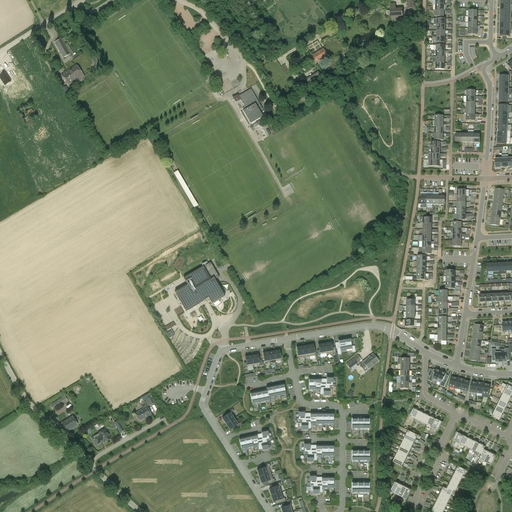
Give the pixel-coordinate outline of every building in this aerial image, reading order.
[(387,16),(390,16),(390,18),(391,18),(391,21),(399,20),(399,17),(403,17),(402,9),(399,9),(399,8),(395,9),(395,4),(390,4),(391,10),(390,10),(390,11),(387,11),(387,16)] [(64,38),(62,39),(62,38),(54,43),(63,58),(71,54),(64,42),(66,41),(64,38)] [(323,49),(311,56),(316,63),(327,56),(323,49)] [(70,69),(68,71),(71,77),(70,78),(72,81),(73,80),(73,81),(83,74),(76,66),(70,70),(70,69)] [(71,77),(68,71),(67,72),(66,71),(64,73),(61,76),(68,85),(73,81),(73,80),(72,81),(70,78),(71,77)] [(318,72),(305,79),(309,85),(321,78),(318,72)] [(0,77),(0,78),(5,86),(11,82),(5,74),(0,77)] [(260,112),(263,110),(251,89),(238,96),(246,109),(242,111),(250,124),(263,117),(260,112)] [(35,115),(31,109),(26,112),(28,115),(25,117),(21,111),(19,112),(25,122),(35,115)] [(466,115),(466,123),(474,123),(474,121),(475,121),(475,115),(466,115)] [(259,122),(249,127),(252,132),(261,127),(260,125),(261,124),(259,122)] [(181,185),(185,183),(178,171),(174,173),(181,185)] [(494,196),(503,197),(504,190),(495,189),(494,196)] [(494,196),(493,203),(502,204),(503,197),(494,196)] [(493,203),(492,210),(501,212),(502,204),(493,203)] [(492,210),(491,218),(500,219),(501,212),(492,210)] [(500,219),(491,218),(490,225),(499,226),(500,219)] [(215,279),(219,277),(210,262),(184,278),(187,285),(174,292),(186,312),(199,304),(208,298),(212,304),(225,296),(215,279)] [(407,300),(407,306),(415,306),(415,300),(418,300),(418,303),(422,303),(422,297),(415,297),(415,300),(407,300)] [(474,332),(483,333),(484,326),(475,324),(474,332)] [(483,333),(474,332),(472,339),(482,340),(483,333)] [(346,339),(344,340),(346,352),(352,351),(352,353),(355,352),(354,346),(352,347),(350,338),(346,339)] [(472,339),(471,346),(480,348),(482,340),(472,339)] [(338,341),(340,349),(337,349),(338,355),(341,355),(341,353),(346,352),(344,340),(338,341)] [(331,342),(325,343),(326,353),(326,354),(327,355),(335,353),(334,347),(332,348),(331,342)] [(318,356),(320,356),(320,355),(326,354),(326,353),(325,343),(318,345),(319,350),(317,351),(318,356)] [(470,353),(479,355),(480,348),(471,346),(470,353)] [(496,349),(492,349),(492,362),(495,361),(495,362),(500,362),(500,353),(496,353),(496,349)] [(504,353),(500,353),(501,362),(506,362),(506,361),(509,361),(508,349),(504,349),(504,353)] [(479,355),(470,353),(469,360),(478,361),(479,355)] [(373,354),(362,362),(359,365),(364,373),(368,370),(378,362),(373,354)] [(258,355),(251,356),(253,365),(253,366),(260,365),(260,366),(262,366),(261,360),(259,360),(258,355)] [(346,364),(349,369),(361,360),(357,355),(346,364)] [(247,367),(253,366),(253,365),(251,356),(245,357),(246,363),(244,363),(245,369),(247,368),(247,367)] [(428,374),(428,376),(430,377),(428,381),(432,382),(433,379),(437,381),(441,372),(436,370),(436,369),(436,371),(433,370),(430,369),(428,374)] [(441,372),(437,381),(441,383),(440,385),(444,387),(449,376),(446,375),(446,374),(441,372)] [(326,379),(324,379),(324,387),(332,387),(333,387),(335,387),(335,380),(333,380),(333,377),(326,377),(326,379)] [(451,377),(449,387),(455,388),(457,379),(451,377)] [(457,379),(455,388),(461,390),(464,381),(464,380),(460,379),(457,378),(457,379)] [(324,379),(315,379),(315,392),(320,392),(320,387),(324,387),(324,379)] [(464,381),(461,390),(467,392),(470,382),(464,381)] [(477,383),(476,393),(483,394),(484,384),(485,383),(480,383),(477,382),(477,383)] [(280,385),(278,385),(280,398),(286,397),(284,385),(284,384),(280,385)] [(278,385),(272,387),(275,399),(280,398),(278,385)] [(272,387),(266,388),(267,390),(269,400),(275,399),(272,387)] [(320,387),(320,392),(320,394),(323,394),(323,396),(329,396),(329,394),(332,394),(332,387),(324,387),(320,387)] [(511,391),(505,388),(502,394),(511,398),(511,395),(511,391)] [(267,390),(262,391),(264,403),(270,402),(269,400),(267,390)] [(264,403),(262,391),(256,392),(258,404),(264,403)] [(254,393),(254,392),(250,393),(250,395),(252,406),(258,404),(256,392),(254,393)] [(511,398),(502,394),(500,400),(508,404),(509,404),(511,405),(511,403),(509,402),(511,398)] [(65,396),(50,405),(53,410),(67,401),(65,396)] [(508,404),(500,400),(497,406),(505,410),(505,409),(506,410),(506,409),(510,411),(510,410),(506,408),(507,408),(506,407),(508,404)] [(139,420),(139,419),(140,420),(147,416),(147,417),(151,414),(146,406),(135,413),(137,416),(136,416),(136,417),(138,420),(139,420)] [(413,408),(409,417),(410,417),(415,419),(419,411),(421,407),(420,406),(418,410),(417,410),(413,408)] [(505,410),(497,406),(494,411),(502,415),(503,415),(507,417),(508,416),(504,414),(503,413),(505,410)] [(419,411),(415,419),(421,422),(425,414),(425,413),(427,410),(426,409),(425,409),(423,413),(419,411)] [(222,419),(226,424),(234,419),(230,414),(232,413),(231,411),(227,414),(227,416),(222,419)] [(502,415),(494,411),(491,417),(500,421),(504,423),(505,421),(501,419),(502,415)] [(298,415),(296,415),(295,421),(298,421),(298,422),(299,422),(307,422),(307,414),(304,414),(304,412),(298,412),(298,415)] [(425,414),(421,422),(426,425),(430,417),(431,416),(432,412),(431,412),(429,415),(429,416),(425,414)] [(316,414),(307,414),(307,422),(311,422),(311,426),(316,426),(316,414)] [(430,417),(426,425),(432,428),(432,427),(434,425),(435,422),(436,420),(436,419),(438,415),(437,414),(435,418),(434,419),(430,417)] [(67,432),(77,425),(72,417),(61,424),(67,432)] [(234,419),(226,424),(230,429),(235,426),(235,427),(239,425),(237,423),(236,424),(234,419)] [(437,419),(437,420),(431,431),(434,432),(437,427),(441,429),(444,423),(437,419)] [(114,423),(120,434),(125,431),(119,420),(114,423)] [(311,422),(307,422),(299,422),(299,428),(301,428),(301,431),(307,431),(308,429),(311,429),(311,426),(311,422)] [(99,434),(92,438),(96,445),(103,441),(104,443),(111,439),(109,436),(110,435),(108,432),(107,432),(105,429),(98,433),(99,434)] [(262,434),(260,434),(261,442),(270,440),(269,440),(272,439),(270,433),(268,434),(267,431),(261,432),(262,434)] [(408,431),(406,435),(416,440),(418,435),(408,431)] [(460,441),(462,436),(461,435),(457,432),(455,435),(455,437),(453,441),(456,442),(453,447),(457,448),(459,444),(459,443),(460,441)] [(466,438),(462,436),(460,441),(459,443),(459,444),(464,447),(468,439),(469,438),(468,438),(470,434),(469,433),(467,437),(466,438)] [(260,434),(251,436),(254,448),(259,447),(258,443),(261,442),(260,434)] [(406,435),(404,439),(414,444),(416,440),(406,435)] [(251,436),(245,438),(248,449),(254,448),(251,436)] [(472,441),(468,439),(464,447),(470,449),(474,441),(476,437),(475,436),(473,440),(472,441)] [(243,438),(240,439),(242,450),(248,449),(245,438),(243,438)] [(404,439),(402,443),(412,448),(414,444),(404,439)] [(474,441),(470,449),(476,452),(480,444),(480,443),(482,439),(480,439),(478,443),(474,441)] [(270,440),(261,442),(258,443),(259,447),(260,450),(263,449),(263,451),(269,450),(269,447),(271,446),(270,441),(270,440)] [(480,444),(476,452),(481,455),(484,450),(486,446),(485,446),(487,442),(486,441),(484,446),(484,445),(483,446),(480,444)] [(412,448),(402,443),(400,447),(410,451),(412,448)] [(301,447),(301,453),(304,453),(304,454),(313,454),(313,446),(310,446),(310,444),(304,444),(304,447),(301,447)] [(322,458),(322,446),(313,446),(313,454),(316,454),(316,458),(322,458)] [(410,451),(400,447),(398,451),(408,455),(410,451)] [(481,455),(479,460),(483,462),(488,452),(484,450),(481,455)] [(398,451),(396,455),(406,459),(408,455),(398,451)] [(488,452),(483,462),(487,464),(492,454),(488,452)] [(316,454),(313,454),(304,454),(304,460),(307,460),(307,463),(313,463),(313,461),(316,461),(316,458),(316,454)] [(492,454),(487,464),(491,466),(495,456),(492,454)] [(406,459),(396,455),(394,459),(404,463),(406,459)] [(404,463),(394,459),(392,463),(402,467),(404,463)] [(455,472),(463,476),(466,470),(457,466),(453,464),(453,466),(457,468),(455,472)] [(265,470),(258,471),(260,477),(268,474),(267,470),(269,469),(268,467),(265,468),(265,470)] [(455,472),(451,470),(450,472),(454,473),(454,474),(453,478),(452,478),(461,482),(463,476),(455,472)] [(269,475),(260,477),(262,483),(267,481),(268,483),(272,482),(271,479),(270,479),(269,475)] [(309,479),(307,479),(307,485),(309,485),(309,486),(310,486),(319,486),(318,478),(316,478),(316,476),(309,476),(309,479)] [(452,478),(453,478),(452,478),(448,476),(447,477),(451,479),(452,480),(450,483),(450,484),(458,488),(461,482),(452,478)] [(327,490),(327,478),(318,478),(319,486),(322,486),(322,490),(327,490)] [(450,484),(450,483),(449,483),(445,481),(444,483),(448,485),(449,485),(447,489),(453,492),(455,493),(458,488),(450,484)] [(394,494),(399,484),(395,482),(390,492),(394,494)] [(403,486),(399,484),(394,494),(398,496),(403,486)] [(276,488),(270,489),(271,495),(280,493),(278,489),(280,488),(279,485),(275,486),(276,488)] [(322,486),(319,486),(310,486),(310,492),(313,492),(313,495),(319,495),(319,493),(322,493),(322,490),(322,486)] [(407,488),(403,486),(398,496),(402,498),(407,488)] [(411,490),(407,488),(402,498),(406,500),(411,490)] [(444,488),(442,492),(451,497),(453,492),(447,489),(444,488)] [(442,492),(440,496),(449,501),(451,497),(442,492)] [(280,493),(272,495),(274,502),(279,500),(279,501),(283,500),(283,497),(281,497),(280,493)] [(440,496),(438,500),(447,505),(449,501),(440,496)] [(447,505),(438,500),(436,504),(445,508),(447,505)]
